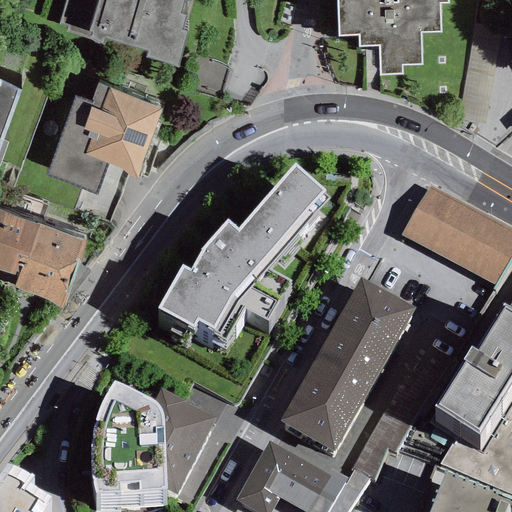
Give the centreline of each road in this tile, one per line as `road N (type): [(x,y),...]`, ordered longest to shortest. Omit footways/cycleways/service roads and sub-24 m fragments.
road 1 (secondary): [(301,117),(248,135),(187,182),(0,420)]
road 2 (residential): [(426,144),(221,511)]
road 3 (secondary): [(426,144),(343,116),(301,117)]
